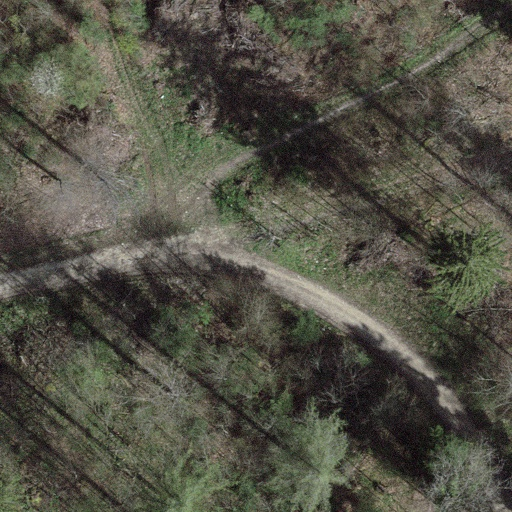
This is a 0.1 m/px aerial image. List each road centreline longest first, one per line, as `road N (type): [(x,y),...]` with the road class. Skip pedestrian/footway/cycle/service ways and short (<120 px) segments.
road 1 (track): [(506,511),(436,383),(306,287),(138,248)]
road 2 (track): [(511,162),(138,248)]
road 3 (track): [(138,248),(0,284)]
